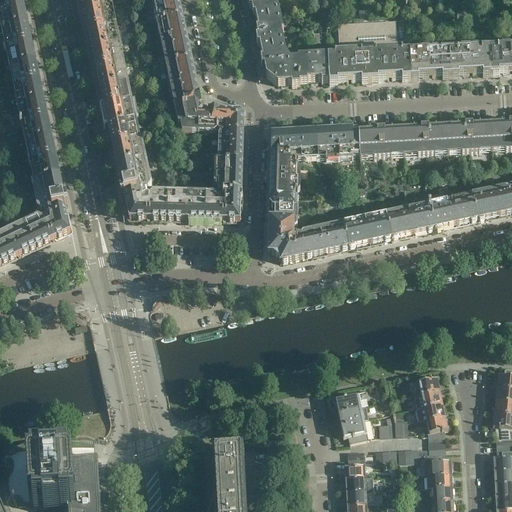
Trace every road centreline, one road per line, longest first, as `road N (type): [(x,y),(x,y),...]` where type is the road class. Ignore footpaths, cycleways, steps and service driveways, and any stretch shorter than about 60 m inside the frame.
road 1 (residential): [(252,279),(291,280),(511,234)]
road 2 (residential): [(263,107),(511,101)]
road 3 (secondary): [(101,237),(53,0)]
road 4 (secondary): [(155,445),(118,287)]
road 5 (secondary): [(107,289),(138,447)]
road 6 (residential): [(475,511),(466,368)]
road 7 (residential): [(263,107),(254,242)]
road 8 (residential): [(118,287),(199,276),(252,279)]
